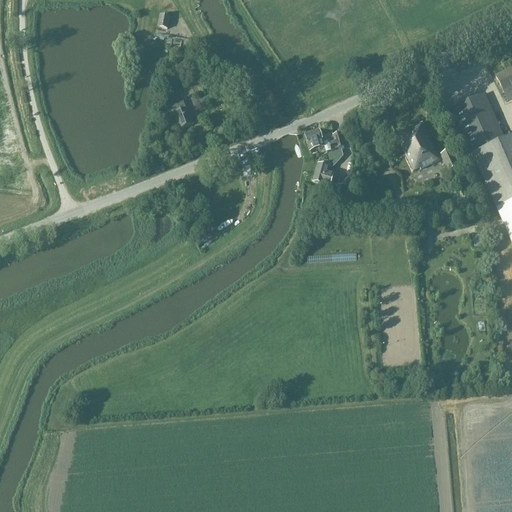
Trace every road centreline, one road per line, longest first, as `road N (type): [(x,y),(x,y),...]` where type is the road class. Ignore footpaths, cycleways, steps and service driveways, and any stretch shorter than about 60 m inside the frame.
road 1 (unclassified): [(71,214),(303,124)]
road 2 (unclassified): [(511,26),(303,124)]
road 3 (unclassified): [(71,214),(28,90),(22,0)]
